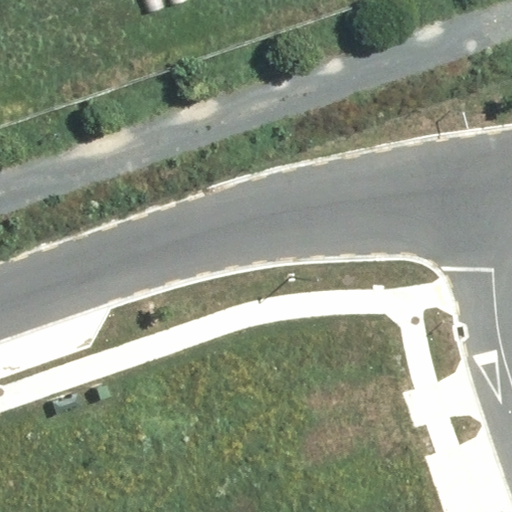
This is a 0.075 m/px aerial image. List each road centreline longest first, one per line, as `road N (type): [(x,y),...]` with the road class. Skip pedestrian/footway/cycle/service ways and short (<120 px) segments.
road 1 (residential): [(452,197),(185,232),(0,295)]
road 2 (residential): [(511,372),(452,197)]
